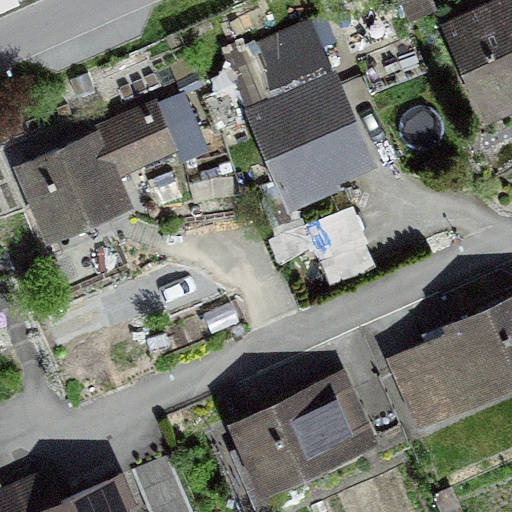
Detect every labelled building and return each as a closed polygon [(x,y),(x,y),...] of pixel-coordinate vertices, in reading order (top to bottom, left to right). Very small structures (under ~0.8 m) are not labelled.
[(511,113),(511,0),(493,0),(450,20),(495,121),(511,113)] [(390,170),(350,77),(259,116),(299,209),(390,170)] [(165,218),(127,121),(20,161),(57,259),(165,218)] [(511,305),(390,360),(426,439),(511,400),(511,305)] [(360,375),(232,432),(268,511),(276,511),(397,458),(360,375)] [(153,511),(141,479),(52,511),(153,511)]
